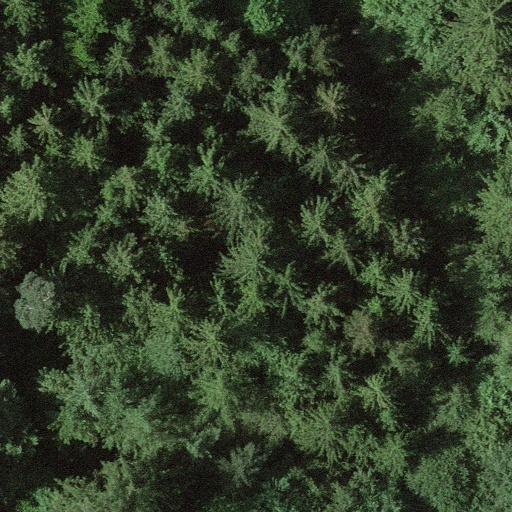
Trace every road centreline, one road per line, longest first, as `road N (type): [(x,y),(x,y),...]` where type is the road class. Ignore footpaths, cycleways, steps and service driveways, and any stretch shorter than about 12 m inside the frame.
road 1 (track): [(467,511),(248,446),(0,333)]
road 2 (track): [(511,400),(334,0)]
